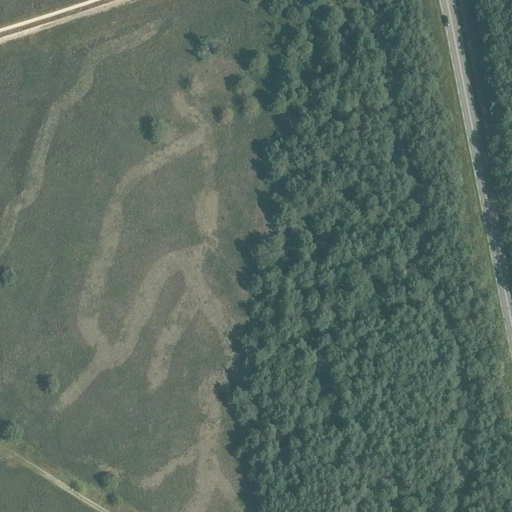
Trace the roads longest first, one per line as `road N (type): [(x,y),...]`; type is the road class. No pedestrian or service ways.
road 1 (unknown): [(457,511),(467,458),(463,369),(420,279),(414,196),(372,0)]
road 2 (primary): [(511,325),(452,27)]
road 3 (unknown): [(0,40),(124,0)]
road 4 (track): [(0,449),(104,511)]
